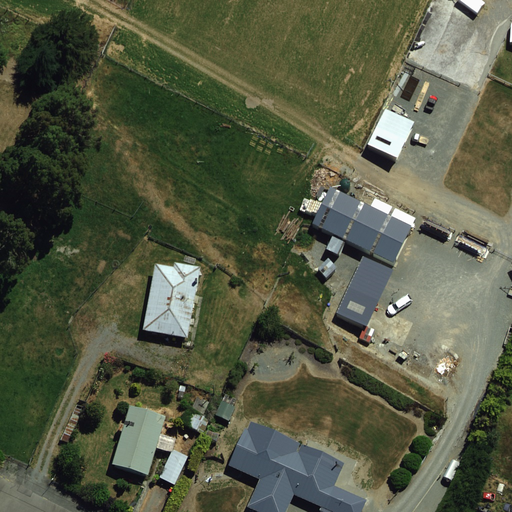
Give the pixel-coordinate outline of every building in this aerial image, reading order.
[(332,198),(314,234),(391,270),(409,233),(332,198)] [(393,272),(364,258),(336,319),(364,333),(393,272)] [(191,277),(151,271),(141,335),(181,341),(191,277)] [(221,377),(192,365),(186,381),(215,393),(221,377)] [(268,390),(247,380),(237,403),(258,413),(268,390)] [(205,415),(188,407),(179,427),(196,435),(205,415)] [(126,412),(107,474),(144,485),(162,423),(126,412)] [(245,434),(230,470),(258,482),(244,511),(288,511),(291,505),(307,511),(355,511),(358,506),(328,493),(337,473),(245,434)] [(187,461),(170,453),(157,483),(175,490),(187,461)]
